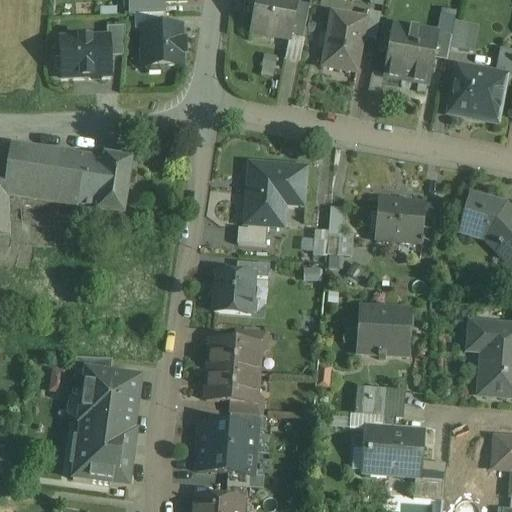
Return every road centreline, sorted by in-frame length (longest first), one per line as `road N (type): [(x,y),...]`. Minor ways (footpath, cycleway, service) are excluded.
road 1 (residential): [(201,106),(155,511)]
road 2 (residential): [(201,106),(511,165)]
road 3 (residential): [(0,121),(201,106)]
